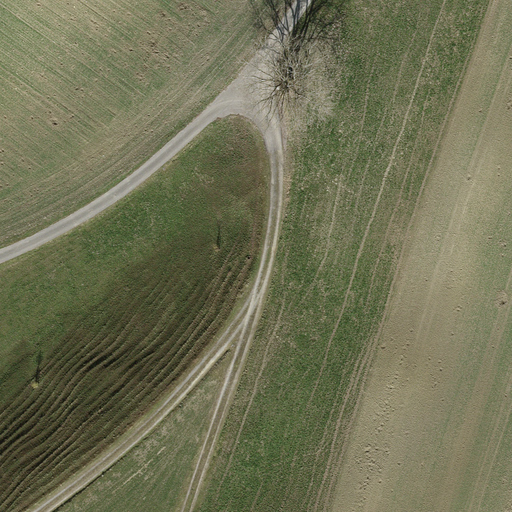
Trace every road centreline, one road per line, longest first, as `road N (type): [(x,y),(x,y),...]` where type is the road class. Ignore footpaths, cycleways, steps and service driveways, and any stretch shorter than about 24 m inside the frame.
road 1 (track): [(259,62),(277,164),(270,243),(198,511)]
road 2 (track): [(0,257),(79,217),(153,165),(238,86),(305,0)]
road 3 (track): [(261,294),(193,381),(37,511)]
